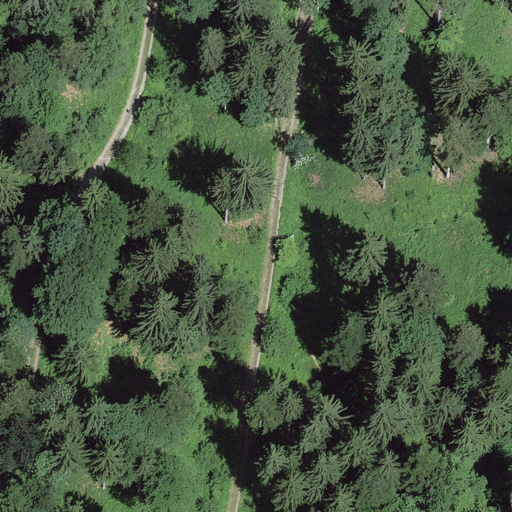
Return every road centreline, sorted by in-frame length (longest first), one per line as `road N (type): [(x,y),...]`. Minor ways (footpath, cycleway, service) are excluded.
road 1 (track): [(307,0),(232,511)]
road 2 (track): [(0,476),(136,92),(153,0)]
